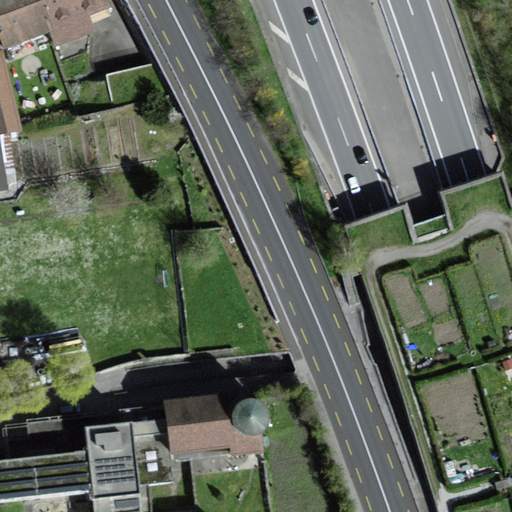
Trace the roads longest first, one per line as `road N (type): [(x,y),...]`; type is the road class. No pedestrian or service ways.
road 1 (primary): [(162,0),(357,401),(391,511)]
road 2 (motorway): [(289,0),(378,220),(479,511)]
road 3 (motorway): [(511,335),(469,180),(401,0)]
road 4 (residential): [(290,360),(131,379),(0,410)]
